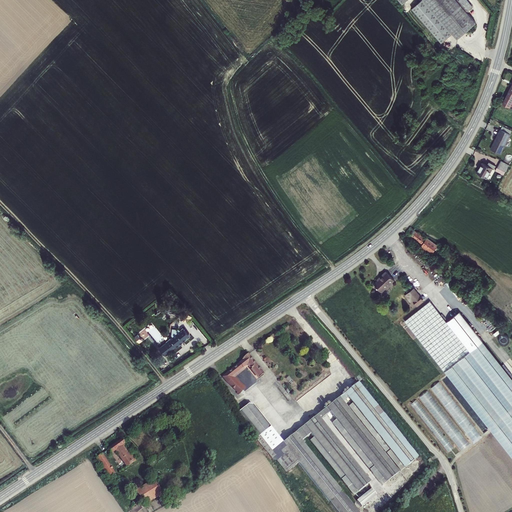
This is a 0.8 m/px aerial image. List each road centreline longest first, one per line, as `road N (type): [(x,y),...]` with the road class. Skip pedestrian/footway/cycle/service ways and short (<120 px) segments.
road 1 (tertiary): [(511,0),(487,95),(447,168),(389,232),(305,293)]
road 2 (tertiary): [(305,293),(0,497)]
road 3 (unclassified): [(460,511),(440,457),(305,293)]
